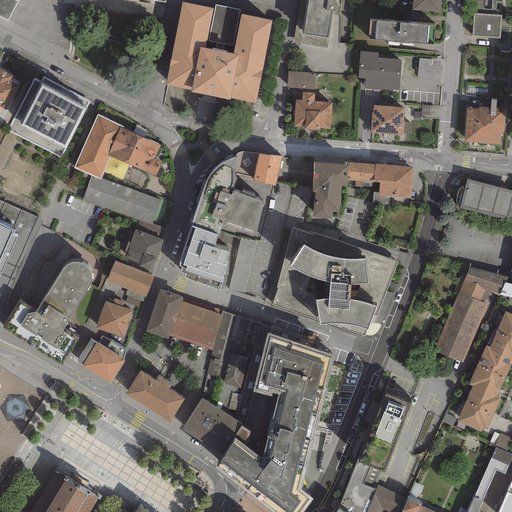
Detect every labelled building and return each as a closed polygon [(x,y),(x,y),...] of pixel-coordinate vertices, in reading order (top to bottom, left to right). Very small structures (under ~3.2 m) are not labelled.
[(18,1),(16,0),(0,0),(0,17),(7,22),(18,1)] [(327,48),(328,38),(302,34),(306,0),(299,0),(293,42),(327,48)] [(334,1),(334,0),(306,0),(302,34),(328,38),(332,12),(334,12),(335,11),(336,9),(337,6),(337,3),(336,1),(334,1)] [(440,12),(440,0),(412,0),(411,10),(440,12)] [(474,0),(473,14),(495,15),(495,0),(474,0)] [(241,14),(233,54),(222,52),(215,50),(205,48),(213,8),(182,2),(166,85),(191,90),(190,92),(230,100),(230,99),(255,104),(272,20),(241,14)] [(240,9),(215,5),(208,41),(217,43),(215,50),(222,52),(224,44),(232,46),(240,9)] [(500,39),(501,15),(495,15),(473,14),(472,37),(500,39)] [(433,45),(434,26),(369,20),(368,39),(433,45)] [(358,78),(365,79),(364,88),(398,91),(401,60),(378,58),(378,53),(360,52),(358,78)] [(432,59),(418,58),(417,77),(430,78),(432,59)] [(12,76),(0,69),(0,113),(3,109),(5,110),(19,86),(9,81),(12,76)] [(315,73),(288,71),(287,88),(314,89),(315,73)] [(90,101),(43,77),(40,83),(34,80),(8,131),(61,158),(90,101)] [(319,130),(319,128),(330,129),(332,103),(314,101),(315,93),(302,92),(302,100),(295,100),(293,126),(303,127),(303,129),(319,130)] [(434,106),(422,105),(421,118),(433,119),(434,106)] [(404,108),(373,106),(372,113),(371,113),(370,133),(403,136),(404,121),(403,121),(404,108)] [(467,108),(464,142),(500,145),(501,133),(504,133),(506,109),(479,107),(479,109),(467,108)] [(162,162),(154,159),(160,145),(123,129),(124,126),(97,114),(73,168),(91,176),(100,180),(101,179),(111,156),(156,176),(162,162)] [(253,177),(259,153),(243,152),(240,152),(237,153),(235,154),(235,157),(234,173),(253,177)] [(275,186),(282,156),(259,153),(253,177),(252,181),(275,186)] [(201,194),(190,226),(192,226),(217,235),(218,236),(223,221),(256,232),(264,201),(232,191),(237,178),(233,177),(234,173),(235,157),(231,158),(225,161),(218,165),(215,170),(211,173),(207,179),(205,184),(201,194)] [(315,193),(313,217),(331,219),(332,212),(338,212),(341,187),(346,187),(347,180),(348,162),(313,159),(312,192),(315,193)] [(375,164),(348,162),(347,180),(373,182),(375,164)] [(413,167),(375,164),(373,182),(379,183),(378,193),(378,196),(386,196),(410,198),(413,167)] [(91,176),(82,200),(138,220),(151,225),(152,223),(160,200),(101,179),(100,180),(91,176)] [(511,190),(466,179),(459,209),(508,221),(509,218),(511,206),(511,190)] [(385,206),(386,196),(378,196),(378,193),(373,193),(372,202),(385,206)] [(164,228),(152,223),(151,225),(138,220),(135,229),(160,239),(164,228)] [(14,231),(0,224),(0,274),(17,238),(12,236),(14,231)] [(213,248),(217,235),(192,226),(179,263),(180,263),(179,266),(182,267),(180,272),(185,274),(184,277),(187,278),(187,279),(219,290),(223,278),(222,277),(226,266),(224,265),(229,252),(221,250),(221,251),(213,248)] [(309,234),(292,228),(288,242),(303,246),(308,248),(314,251),(319,254),(326,256),(336,258),(344,259),(350,259),(358,259),(365,259),(369,284),(351,285),(350,301),(356,301),(364,303),(368,304),(372,306),(376,307),(373,315),(376,316),(398,262),(310,232),(309,234)] [(155,262),(163,240),(160,239),(135,229),(128,248),(129,249),(125,259),(139,264),(138,266),(151,271),(154,262),(155,262)] [(256,241),(240,238),(228,289),(244,293),(256,241)] [(303,246),(288,242),(276,287),(277,288),(272,305),(319,320),(316,300),(322,299),(329,299),(330,283),(325,282),(319,280),(312,277),(305,274),(299,270),(294,268),(291,266),(303,246)] [(308,248),(303,246),(291,266),(294,268),(299,270),(305,274),(312,277),(319,280),(325,282),(330,283),(329,299),(322,299),(316,300),(319,320),(320,325),(324,324),(329,324),(337,324),(343,324),(349,325),(354,326),(360,328),(367,330),(373,315),(376,307),(372,306),(368,304),(364,303),(356,301),(350,301),(351,285),(369,284),(365,259),(358,259),(350,259),(344,259),(336,258),(326,256),(319,254),(314,251),(308,248)] [(146,297),(154,276),(115,261),(107,282),(146,297)] [(62,329),(90,286),(91,282),(92,279),(92,275),(91,271),(89,268),(86,266),(83,264),(79,263),(76,262),(72,263),(69,264),(66,267),(63,269),(36,311),(19,301),(2,328),(62,365),(78,339),(62,329)] [(507,277),(468,268),(433,351),(462,362),(492,294),(499,297),(499,295),(505,283),(507,277)] [(511,283),(511,284),(505,283),(499,295),(511,297),(511,283)] [(211,350),(222,316),(220,315),(181,301),(183,297),(160,289),(145,331),(168,339),(169,336),(211,350)] [(222,311),(183,297),(181,301),(220,315),(222,311)] [(112,304),(105,301),(95,328),(122,338),(132,311),(122,307),(124,302),(114,299),(112,304)] [(496,331),(511,338),(511,314),(505,311),(496,331)] [(364,336),(367,330),(360,328),(354,326),(349,325),(343,324),(337,324),(329,324),(364,336)] [(511,338),(496,331),(489,347),(488,349),(511,359),(511,338)] [(334,356),(267,333),(252,392),(271,397),(272,393),(278,395),(266,442),(241,426),(234,437),(235,438),(223,457),(220,462),(221,463),(217,467),(224,473),(228,476),(231,478),(272,511),(302,511),(313,499),(300,491),(334,356)] [(124,362),(124,359),(122,359),(126,349),(110,339),(109,341),(102,336),(97,343),(96,344),(90,339),(77,358),(77,361),(83,365),(81,366),(108,383),(111,383),(124,362)] [(505,377),(511,362),(511,359),(488,349),(489,347),(485,346),(477,365),(505,377)] [(248,358),(230,354),(223,383),(240,388),(248,358)] [(497,397),(505,377),(477,365),(468,384),(472,386),(497,397)] [(169,422),(184,399),(169,389),(171,385),(158,376),(155,381),(140,371),(125,394),(145,407),(169,422)] [(500,398),(497,397),(472,386),(465,402),(493,415),(500,398)] [(242,395),(231,393),(228,409),(238,411),(242,395)] [(384,472),(411,404),(384,393),(356,462),(380,471),(384,472)] [(181,430),(202,443),(222,411),(202,398),(181,430)] [(487,429),(493,415),(465,402),(456,421),(481,432),(483,427),(487,429)] [(236,420),(222,411),(202,443),(223,457),(235,438),(234,437),(241,426),(242,424),(236,420)] [(499,435),(494,432),(488,444),(495,448),(507,453),(511,442),(511,438),(500,433),(499,435)] [(511,455),(507,453),(495,448),(467,511),(477,511),(482,502),(481,501),(495,470),(504,474),(511,456),(511,455)] [(372,489),(380,471),(356,462),(339,509),(342,511),(365,511),(376,490),(372,489)] [(69,480),(55,472),(29,511),(89,511),(99,497),(86,488),(88,484),(73,474),(69,480)] [(401,511),(407,499),(378,486),(376,490),(365,511),(401,511)] [(511,511),(511,491),(508,490),(498,511),(511,511)] [(430,511),(419,507),(420,505),(407,499),(401,511),(430,511)]
